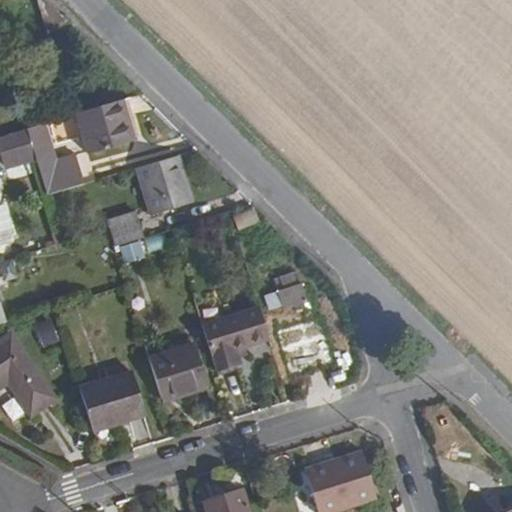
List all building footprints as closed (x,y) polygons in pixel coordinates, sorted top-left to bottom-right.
[(136,142),(124,101),(78,114),(90,155),(136,142)] [(27,130),(1,139),(10,168),(34,160),(27,130)] [(194,204),(179,157),(137,170),(152,217),(194,204)] [(107,222),(109,231),(114,251),(145,242),(136,214),(107,222)] [(165,235),(147,235),(147,251),(165,251),(165,235)] [(294,275),(279,279),(283,292),(266,298),(269,311),(280,307),(282,311),(293,308),(295,313),(302,312),(300,305),(307,303),(302,285),(298,286),(294,275)] [(201,328),(215,374),(239,368),(235,353),(268,343),(259,311),(201,328)] [(11,337),(0,344),(0,390),(11,383),(34,414),(57,398),(11,337)] [(148,362),(159,401),(205,388),(195,349),(148,362)] [(78,388),(91,432),(143,417),(130,373),(78,388)] [(336,470),(307,479),(317,511),(341,511),(376,502),(362,454),(333,463),(336,470)] [(304,471),(307,479),(336,470),(333,463),(304,471)] [(248,511),(242,492),(204,504),(206,511),(248,511)]
